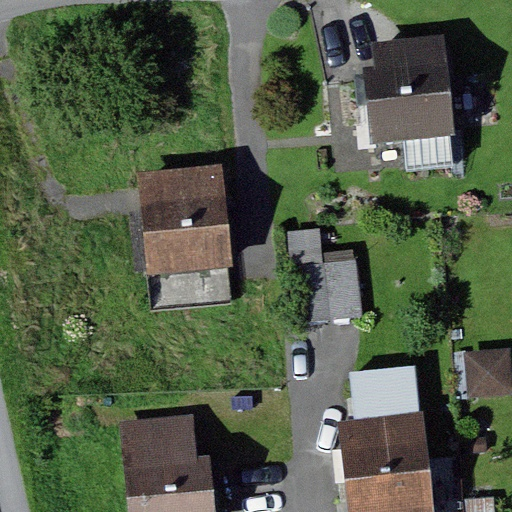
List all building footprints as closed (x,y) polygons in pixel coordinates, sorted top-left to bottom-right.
[(469,140),(458,46),(381,55),(392,149),(469,140)] [(246,271),(236,176),(150,185),(159,280),(246,271)] [(367,264),(297,270),(302,326),(320,325),(371,321),(367,264)] [(369,397),(372,423),(431,417),(426,371),(367,377),(369,397)] [(440,511),(431,417),(372,423),(344,425),(352,511),(440,511)] [(209,511),(203,418),(126,424),(132,511),(209,511)]
